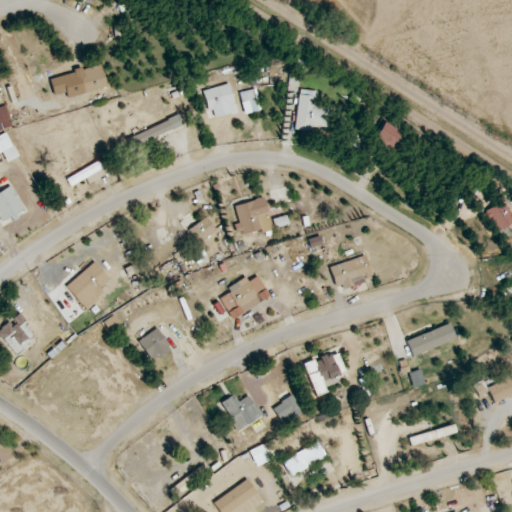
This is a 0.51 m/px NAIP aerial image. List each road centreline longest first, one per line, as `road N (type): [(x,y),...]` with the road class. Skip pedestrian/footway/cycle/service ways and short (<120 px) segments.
road 1 (residential): [(0,278),(114,202),(251,156),(315,165),(352,185),(435,242),(441,277)]
road 2 (residential): [(88,467),(154,407),(220,364),(307,327),(433,289),(441,277)]
road 3 (residential): [(511,456),(328,511)]
road 4 (tertiary): [(129,511),(88,467),(0,400)]
